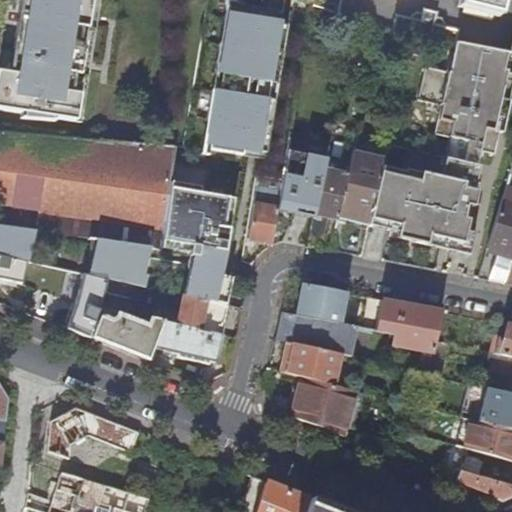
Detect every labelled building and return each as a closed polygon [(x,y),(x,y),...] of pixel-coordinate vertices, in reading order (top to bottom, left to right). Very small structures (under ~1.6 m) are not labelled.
[(5,0),(0,35),(0,69),(10,0),(5,0)] [(0,113),(81,124),(97,0),(10,0),(0,69),(0,113)] [(223,0),(211,71),(217,72),(213,98),(209,121),(205,147),(238,153),(239,147),(261,150),(268,108),(261,107),(266,81),(273,82),(283,25),(276,24),(280,0),(223,0)] [(280,0),(276,24),(283,25),(286,0),(280,0)] [(312,0),(312,2),(311,8),(337,15),(340,0),(312,0)] [(459,0),(458,6),(463,8),(492,14),(498,16),(501,0),(459,0)] [(463,8),(462,12),(491,19),(492,14),(463,8)] [(394,15),(392,30),(412,34),(443,40),(455,43),(456,43),(458,29),(444,26),(445,23),(440,18),(435,17),(436,12),(422,9),(421,14),(417,13),(411,16),(410,18),(394,15)] [(381,167),(367,226),(381,229),(397,233),(396,239),(410,242),(426,246),(428,236),(462,245),(467,223),(475,225),(480,206),(474,204),(477,192),(474,191),(483,152),(494,155),(499,133),(501,134),(511,87),(511,74),(506,73),(510,54),(473,46),(456,43),(455,43),(448,73),(423,68),(416,100),(440,106),(433,133),(448,137),(439,178),(404,170),(403,172),(381,167)] [(217,72),(211,71),(206,97),(213,98),(217,72)] [(273,82),(266,81),(261,107),(268,108),(273,82)] [(209,121),(202,120),(198,146),(205,147),(209,121)] [(0,209),(68,219),(102,224),(162,232),(170,180),(171,173),(175,147),(0,135),(0,209)] [(259,157),(261,150),(239,147),(238,153),(237,154),(259,157)] [(382,161),(351,154),(351,155),(348,167),(336,219),(352,223),(367,227),(367,226),(381,167),(382,161)] [(324,216),(336,219),(348,167),(334,163),(332,173),(323,171),(322,176),(314,214),(324,216)] [(322,176),(284,167),(282,180),(277,210),(313,218),(314,214),(322,176)] [(256,177),(246,240),(259,242),(271,244),(277,210),(282,180),(256,177)] [(206,186),(170,180),(162,232),(161,242),(188,246),(187,256),(189,256),(182,297),(224,307),(227,291),(229,279),(217,277),(210,276),(213,260),(220,261),(223,262),(235,191),(206,186)] [(511,187),(506,185),(501,200),(511,202),(511,187)] [(511,202),(501,200),(477,278),(490,282),(503,286),(511,257),(511,202)] [(65,236),(66,229),(68,219),(0,209),(0,226),(31,231),(65,236)] [(79,232),(78,238),(85,239),(93,241),(99,241),(102,224),(68,219),(66,229),(79,232)] [(326,221),(312,219),(307,246),(322,249),(326,221)] [(428,236),(426,246),(449,251),(468,256),(475,225),(467,223),(462,245),(428,236)] [(102,224),(99,241),(139,247),(147,249),(159,251),(161,242),(162,232),(102,224)] [(31,231),(0,226),(0,257),(26,263),(31,231)] [(79,232),(66,229),(65,236),(78,238),(79,232)] [(93,241),(85,239),(85,257),(91,257),(93,241)] [(99,241),(93,241),(91,257),(88,277),(107,281),(137,288),(143,289),(145,276),(134,274),(139,247),(99,241)] [(145,276),(147,249),(139,247),(134,274),(145,276)] [(0,284),(21,290),(26,263),(0,257),(0,284)] [(511,257),(503,286),(511,286),(511,257)] [(220,261),(213,260),(210,276),(217,277),(220,261)] [(62,330),(90,339),(101,308),(104,295),(107,281),(88,277),(77,274),(62,330)] [(104,295),(135,300),(137,288),(107,281),(104,295)] [(339,318),(342,306),(344,294),(300,286),(297,300),(294,315),(338,324),(339,318)] [(217,328),(220,328),(221,320),(224,307),(182,297),(178,315),(176,325),(216,335),(217,328)] [(366,298),(360,328),(374,331),(380,301),(366,298)] [(391,346),(431,354),(433,343),(440,313),(440,312),(409,306),(380,301),(374,331),(393,335),(391,346)] [(342,306),(339,318),(346,319),(348,307),(342,306)] [(117,317),(118,312),(101,308),(90,339),(114,349),(147,362),(149,356),(151,349),(161,322),(158,321),(149,319),(146,328),(117,317)] [(176,325),(178,315),(160,311),(158,321),(161,322),(176,325)] [(278,327),(275,342),(286,344),(340,356),(347,358),(354,327),(338,324),(294,315),(281,313),(278,327)] [(217,351),(220,336),(216,335),(176,325),(161,322),(151,349),(176,355),(187,357),(214,364),(217,351)] [(495,347),(493,355),(495,355),(511,358),(511,325),(507,325),(500,349),(495,347)] [(437,379),(445,345),(433,343),(431,354),(426,376),(437,379)] [(333,386),(340,356),(286,344),(282,357),(279,372),(298,377),(333,386)] [(176,355),(151,349),(149,356),(173,362),(176,355)] [(511,374),(511,358),(495,355),(493,362),(491,362),(486,382),(489,383),(488,390),(506,394),(511,374)] [(430,410),(437,379),(426,376),(419,408),(430,410)] [(342,439),(347,418),(353,391),(333,386),(298,377),(292,403),(288,418),(290,418),(320,430),(342,439)] [(483,389),(476,422),(511,431),(511,394),(506,394),(488,390),(483,389)] [(136,431),(73,407),(48,420),(47,430),(45,449),(67,459),(70,444),(84,436),(129,452),(136,431)] [(464,450),(471,421),(467,420),(459,449),(464,450)] [(511,431),(476,422),(471,421),(464,450),(511,462),(511,431)] [(51,501),(26,493),(24,507),(41,511),(91,511),(94,503),(126,511),(143,511),(148,498),(60,472),(54,491),(51,501)] [(511,487),(458,472),(454,483),(484,494),(500,501),(511,495),(511,487)] [(253,511),(263,481),(256,478),(249,476),(236,511),(253,511)] [(278,511),(286,490),(277,487),(269,483),(263,481),(253,511),(278,511)] [(302,511),(308,499),(299,495),(291,492),(286,490),(278,511),(302,511)] [(341,511),(308,499),(302,511),(341,511)]
